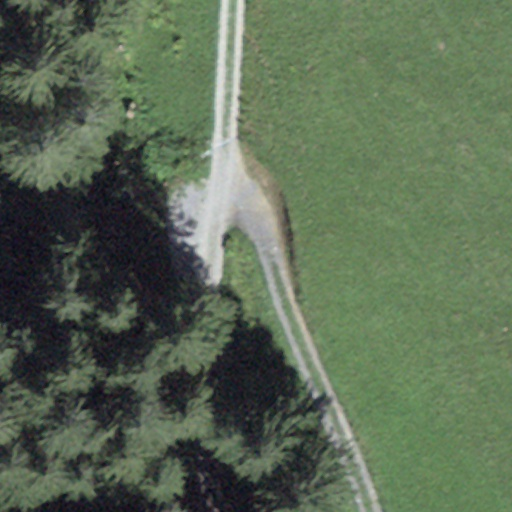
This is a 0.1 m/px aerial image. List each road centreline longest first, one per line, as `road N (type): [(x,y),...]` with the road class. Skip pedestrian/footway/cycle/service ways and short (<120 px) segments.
road 1 (track): [(235,0),(200,511)]
road 2 (track): [(222,192),(260,225),(370,511)]
